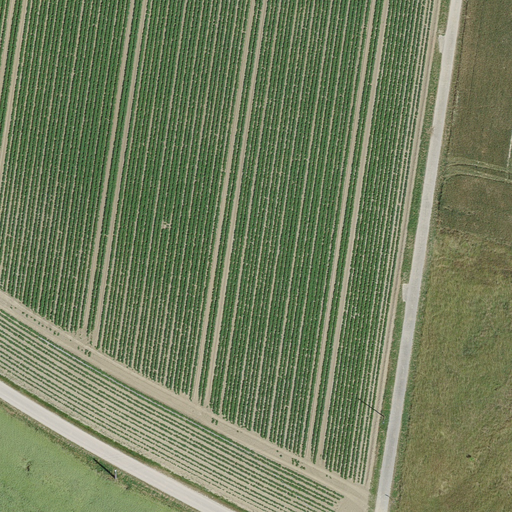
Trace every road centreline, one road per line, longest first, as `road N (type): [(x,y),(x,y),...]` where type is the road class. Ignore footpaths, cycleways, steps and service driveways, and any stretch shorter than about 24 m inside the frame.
road 1 (track): [(380,511),(454,0)]
road 2 (unclassified): [(214,511),(0,371)]
